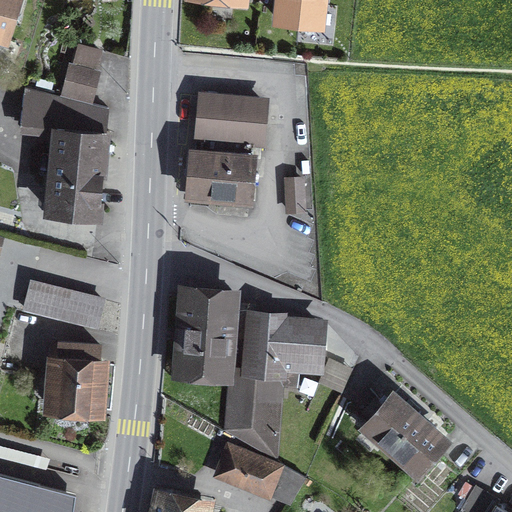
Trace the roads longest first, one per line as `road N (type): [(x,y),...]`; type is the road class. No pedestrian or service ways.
road 1 (residential): [(146,241),(360,330),(511,461)]
road 2 (secondary): [(122,511),(146,241)]
road 3 (secondary): [(146,241),(157,0)]
